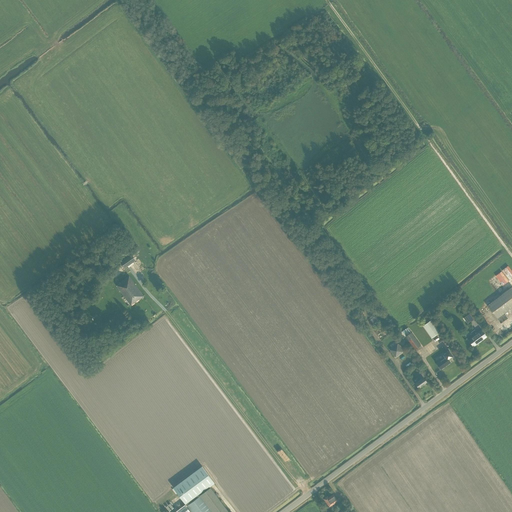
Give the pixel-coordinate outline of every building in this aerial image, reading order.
[(121,262),(120,262),(121,263),(125,268),(136,260),(132,254),(121,262)] [(131,304),(132,305),(144,295),(129,276),(117,285),(127,300),(124,302),(127,306),(131,304)] [(511,313),(511,312),(511,286),(487,305),(497,318),(508,310),(511,313)] [(472,311),(466,316),(471,322),(477,317),(472,311)] [(431,338),(440,332),(431,320),(423,326),(431,338)] [(403,339),(406,336),(415,350),(421,345),(412,332),(411,332),(407,327),(399,333),(403,339)] [(473,335),(468,339),(473,346),(487,337),(481,329),(477,332),(475,329),(471,332),(473,335)] [(397,345),(391,350),(396,356),(402,351),(397,345)] [(445,357),(437,363),(441,369),(450,362),(448,359),(453,356),(449,350),(443,354),(445,357)] [(421,379),(415,383),(419,388),(427,383),(423,378),(426,376),(422,371),(419,373),(421,375),(419,377),(421,379)] [(203,466),(173,488),(187,506),(210,488),(211,488),(210,486),(215,482),(203,466)] [(227,511),(210,488),(187,506),(191,511),(227,511)] [(324,499),(328,505),(328,504),(329,507),(332,505),(333,507),(335,506),(334,504),(338,501),(333,494),(329,497),(328,496),(324,499)]
